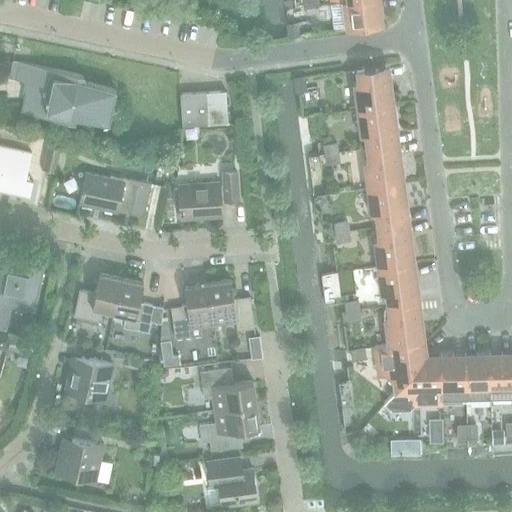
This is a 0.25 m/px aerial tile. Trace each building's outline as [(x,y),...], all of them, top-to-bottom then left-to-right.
[(339,0),(330,1),(334,29),(378,23),(374,0),(339,0)] [(287,22),(289,35),(298,33),(296,21),(287,22)] [(109,122),(116,89),(82,78),(83,74),(12,59),(9,76),(28,80),(21,110),(73,121),(74,116),(109,122)] [(356,108),(388,104),(383,64),(358,67),(360,80),(353,81),(356,108)] [(303,74),(294,76),(296,88),(305,87),(303,74)] [(207,90),(209,123),(227,121),(225,89),(207,90)] [(195,123),(209,123),(207,90),(193,91),(195,123)] [(182,124),(195,123),(193,91),(180,92),(182,124)] [(368,146),(393,143),(388,104),(356,108),(360,135),(367,134),(368,146)] [(42,168),(53,170),(60,139),(48,137),(42,168)] [(325,152),(338,150),(336,142),(324,143),(325,152)] [(367,186),(398,182),(393,143),(368,146),(370,159),(363,160),(367,186)] [(25,178),(31,151),(0,144),(0,188),(29,195),(32,179),(25,178)] [(338,150),(325,152),(326,161),(339,159),(338,150)] [(109,176),(85,171),(78,202),(118,210),(118,209),(143,215),(150,182),(138,180),(138,179),(110,173),(109,176)] [(237,199),(235,171),(222,171),(223,185),(219,185),(219,181),(199,183),(199,186),(178,187),(180,217),(199,216),(198,213),(221,212),(220,198),(223,198),(224,200),(237,199)] [(379,225),(404,222),(398,182),(367,186),(370,213),(377,212),(379,225)] [(335,231),(348,229),(347,220),(334,222),(335,231)] [(377,265),(409,261),(404,222),(379,225),(380,237),(373,238),(377,265)] [(348,229),(335,231),(337,240),(349,238),(348,229)] [(36,260),(36,259),(27,257),(5,253),(5,255),(0,257),(0,256),(0,326),(6,327),(11,304),(26,307),(26,305),(35,300),(37,300),(43,269),(41,269),(36,260)] [(389,303),(414,300),(409,261),(377,265),(380,292),(387,291),(389,303)] [(113,312),(121,277),(99,272),(95,292),(79,288),(73,315),(99,321),(101,309),(113,312)] [(160,322),(161,306),(139,301),(143,281),(121,277),(113,312),(127,315),(124,326),(149,332),(151,320),(160,322)] [(207,281),(213,323),(235,320),(236,330),(253,328),(249,296),(233,298),(231,278),(207,281)] [(175,337),(202,334),(201,325),(213,323),(207,281),(184,284),(187,304),(171,306),(175,337)] [(346,309),(359,307),(358,299),(345,300),(346,309)] [(384,317),(387,343),(387,344),(419,339),(414,300),(389,303),(391,316),(384,317)] [(359,307),(346,309),(347,318),(360,316),(359,307)] [(10,336),(7,348),(35,353),(37,342),(10,336)] [(421,355),(419,339),(387,344),(387,343),(374,345),(378,375),(385,374),(392,379),(393,390),(384,402),(423,357),(421,355)] [(352,357),(365,356),(364,347),(351,348),(352,357)] [(490,394),(511,393),(511,355),(489,357),(490,394)] [(104,399),(112,363),(80,356),(77,370),(68,368),(64,391),(104,399)] [(425,358),(423,357),(384,402),(384,403),(394,391),(406,391),(412,396),(412,404),(442,403),(442,402),(441,358),(425,358)] [(442,402),(462,402),(462,395),(466,395),(465,357),(441,358),(442,402)] [(466,395),(490,394),(489,357),(465,357),(466,395)] [(214,408),(256,403),(253,379),(233,382),(231,367),(200,371),(203,398),(212,397),(214,408)] [(241,446),(239,429),(259,426),(256,403),(214,408),(216,422),(200,424),(202,441),(210,440),(211,450),(241,446)] [(467,423),(467,436),(476,435),(475,422),(467,423)] [(458,436),(467,436),(467,423),(458,423),(458,436)] [(434,437),(443,437),(442,424),(433,424),(434,437)] [(95,480),(103,444),(71,437),(68,452),(59,450),(54,471),(95,480)] [(254,500),(250,469),(239,470),(237,457),(204,461),(206,484),(216,483),(218,505),(238,502),(238,505),(254,503),(254,500)]
